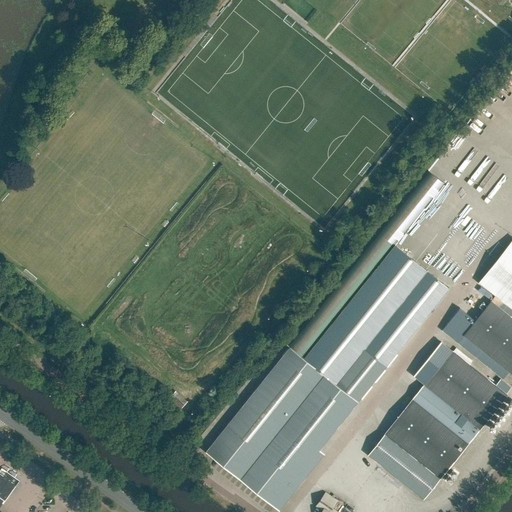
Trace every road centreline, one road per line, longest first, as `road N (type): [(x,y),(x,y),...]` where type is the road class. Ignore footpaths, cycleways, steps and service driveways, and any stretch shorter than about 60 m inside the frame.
road 1 (unclassified): [(0,332),(250,511)]
road 2 (secondary): [(142,511),(0,410)]
